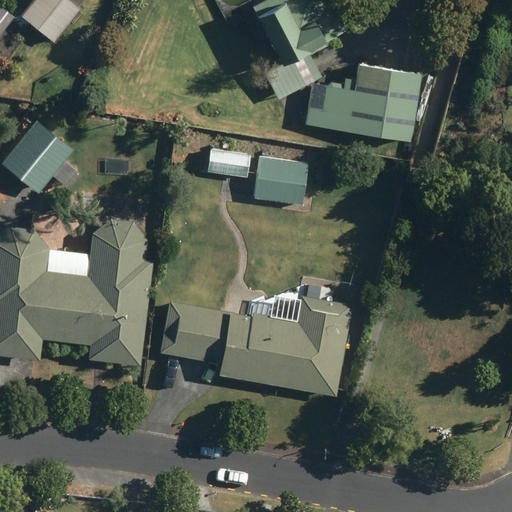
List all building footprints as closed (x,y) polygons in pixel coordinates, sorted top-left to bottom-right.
[(66,0),(34,0),(21,16),(52,41),(78,9),(66,0)] [(265,39),(278,64),(263,72),(278,99),(319,76),(306,53),(322,44),(321,42),(344,29),(328,0),(265,0),(251,8),(255,15),(244,21),(257,44),(265,39)] [(0,39),(17,15),(1,4),(0,5),(0,39)] [(311,83),(305,123),(395,136),(419,75),(384,69),(357,65),(354,81),(344,80),(343,86),(333,84),(332,87),(311,83)] [(41,125),(8,168),(38,191),(71,149),(41,125)] [(209,150),(206,171),(246,176),(249,155),(209,150)] [(254,198),(301,204),(306,164),(265,159),(262,179),(257,178),(254,198)] [(61,254),(45,252),(46,246),(34,230),(9,227),(0,233),(0,355),(37,360),(40,338),(88,345),(86,358),(138,365),(151,260),(143,259),(145,240),(131,222),(109,219),(91,233),(88,258),(80,257),(61,254)] [(329,284),(353,290),(356,276),(332,270),(329,284)] [(161,299),(152,349),(212,360),(210,372),(327,393),(343,303),(293,294),(289,317),(243,309),(242,314),(161,299)]
